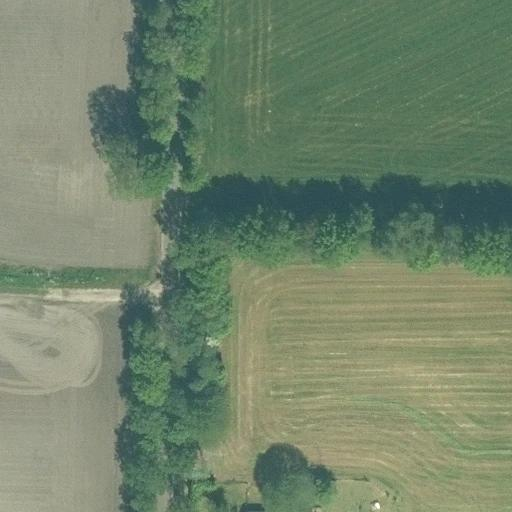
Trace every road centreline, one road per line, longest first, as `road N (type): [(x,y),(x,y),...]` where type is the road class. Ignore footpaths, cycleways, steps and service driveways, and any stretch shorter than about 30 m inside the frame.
road 1 (unclassified): [(164,511),(179,0)]
road 2 (track): [(0,290),(169,296)]
